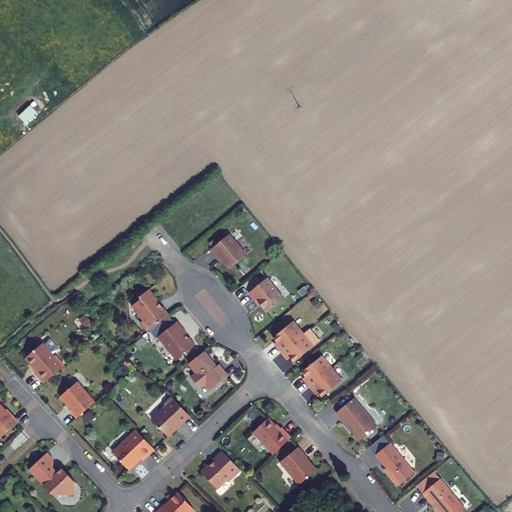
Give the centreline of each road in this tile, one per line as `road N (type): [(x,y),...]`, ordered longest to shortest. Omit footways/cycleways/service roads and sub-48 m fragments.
road 1 (residential): [(126,505),(269,372)]
road 2 (residential): [(269,372),(385,511)]
road 3 (residential): [(153,234),(269,372)]
road 4 (residential): [(126,505),(15,385)]
